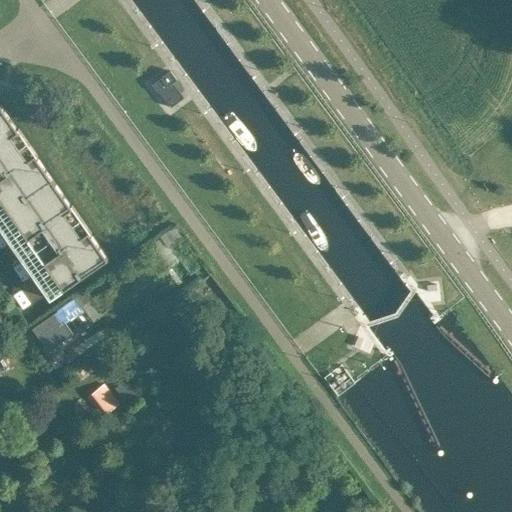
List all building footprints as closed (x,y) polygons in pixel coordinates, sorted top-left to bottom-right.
[(170,70),(151,84),(158,93),(160,92),(171,107),(185,97),(181,92),(185,89),(170,70)] [(0,225),(33,273),(40,282),(42,286),(51,299),(56,295),(75,282),(108,258),(108,257),(91,233),(92,232),(72,204),(71,205),(37,156),(38,156),(18,127),(17,128),(0,103),(0,225)] [(78,295),(30,328),(46,351),(58,343),(59,344),(99,316),(89,301),(84,304),(78,295)] [(128,378),(116,386),(125,398),(126,397),(129,401),(148,389),(141,378),(133,384),(128,378)] [(103,416),(119,403),(104,384),(88,396),(103,416)] [(170,465),(150,479),(158,490),(161,495),(181,481),(170,465)]
